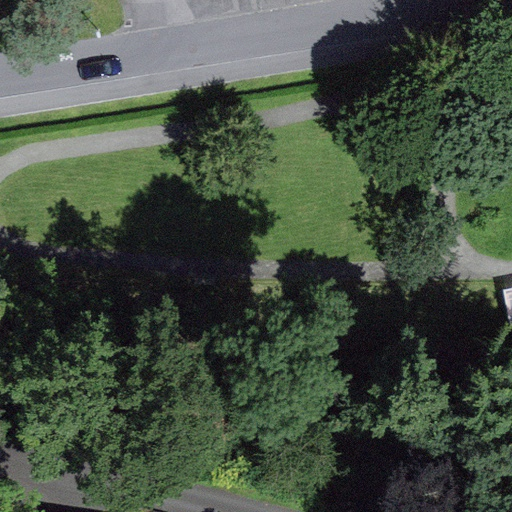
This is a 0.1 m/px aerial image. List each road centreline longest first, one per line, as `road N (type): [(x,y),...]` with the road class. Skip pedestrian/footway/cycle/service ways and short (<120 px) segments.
road 1 (residential): [(0,68),(257,27)]
road 2 (residential): [(257,27),(437,0)]
